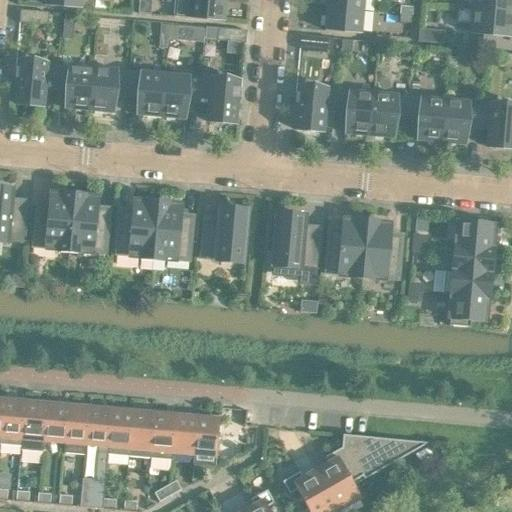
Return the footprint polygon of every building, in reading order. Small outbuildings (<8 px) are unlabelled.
[(44,0),(44,6),(94,10),(95,0),(44,0)] [(175,0),(173,18),(223,22),(225,0),(175,0)] [(327,0),(327,9),(363,12),(363,0),(327,0)] [(511,0),(472,0),(471,10),(471,11),(511,14),(511,0)] [(400,7),(399,15),(412,17),(413,8),(400,7)] [(327,9),(325,31),(361,35),(363,12),(327,9)] [(457,10),(456,24),(470,25),(468,48),(494,50),(495,37),(511,38),(511,14),(471,11),(471,10),(458,9),(457,10)] [(20,11),(19,23),(47,26),(48,14),(20,11)] [(412,17),(399,15),(399,24),(411,25),(412,17)] [(160,26),(159,38),(168,38),(169,27),(160,26)] [(246,32),(218,29),(217,41),(245,44),(246,32)] [(300,36),(299,49),(327,51),(329,39),(300,36)] [(497,67),(511,67),(511,55),(498,54),(497,67)] [(19,70),(15,69),(14,82),(18,82),(16,106),(41,108),(42,91),(54,92),(57,66),(20,63),(19,70)] [(93,69),(57,66),(54,92),(67,93),(65,110),(89,112),(93,69)] [(128,73),(93,69),(89,112),(112,114),(114,97),(126,98),(128,73)] [(164,76),(128,73),(126,98),(139,99),(137,117),(160,119),(164,76)] [(200,79),(164,76),(160,119),(184,121),(186,104),(198,105),(200,79)] [(237,82),(200,79),(198,105),(210,106),(209,123),(233,125),(235,102),(240,102),(241,90),(236,89),(237,82)] [(300,95),(295,95),(294,107),(298,107),(296,131),(321,133),(322,116),(335,117),(337,91),(300,88),(300,95)] [(373,95),(337,91),(335,117),(347,118),(345,135),(369,138),(373,95)] [(409,98),(373,95),(369,138),(392,140),(394,123),(406,124),(409,98)] [(444,101),(409,98),(406,124),(419,125),(417,142),(441,144),(444,101)] [(480,104),(444,101),(441,144),(464,146),(466,129),(478,130),(480,104)] [(511,107),(480,104),(478,130),(490,131),(489,148),(511,150),(511,107)] [(22,243),(26,205),(12,203),(13,192),(10,192),(10,190),(0,188),(0,243),(5,244),(5,242),(22,243)] [(69,254),(74,198),(74,196),(62,194),(62,197),(50,196),(49,207),(36,206),(32,248),(57,251),(57,253),(69,254)] [(106,255),(110,212),(97,211),(98,200),(86,199),(86,197),(74,196),(74,198),(69,254),(81,255),(81,253),(106,255)] [(152,261),(157,205),(158,203),(146,202),(145,204),(133,203),(132,214),(119,213),(116,256),(140,258),(140,260),(152,261)] [(189,263),(193,220),(180,219),(181,208),(169,207),(170,204),(158,203),(157,205),(152,261),(164,263),(164,260),(189,263)] [(244,263),(248,214),(245,213),(246,211),(221,209),(221,211),(218,211),(217,222),(203,221),(200,259),(217,261),(216,263),(241,265),(241,263),(244,263)] [(275,216),(271,266),(272,266),(272,273),(298,275),(297,283),(314,284),(319,231),(305,230),(305,225),(306,219),(303,219),(303,216),(279,214),(278,216),(275,216)] [(456,247),(456,248),(491,251),(491,250),(493,226),(479,225),(480,219),(459,217),(456,247)] [(329,232),(325,275),(350,277),(349,279),(361,280),(361,278),(366,224),(367,222),(355,221),(354,223),(343,222),(342,229),(341,233),(329,232)] [(361,278),(361,280),(373,281),(374,279),(398,281),(402,239),(389,238),(390,233),(390,226),(378,225),(379,223),(367,222),(366,224),(361,278)] [(425,244),(426,237),(414,236),(413,243),(425,244)] [(424,253),(425,244),(413,243),(412,252),(424,253)] [(454,247),(452,271),(454,272),(489,274),(491,275),(493,250),(491,250),(491,251),(456,248),(456,247),(454,247)] [(445,271),(443,295),(452,296),(486,299),(489,300),(491,275),(489,274),(454,272),(452,271),(445,271)] [(421,293),(421,286),(409,285),(409,292),(421,293)] [(420,301),(421,293),(409,292),(408,300),(420,301)] [(452,296),(449,327),(470,328),(471,322),(484,323),(486,299),(452,296)] [(3,397),(0,440),(0,445),(20,447),(21,440),(25,399),(24,399),(24,400),(17,399),(17,398),(16,398),(15,402),(4,401),(4,397),(3,397)] [(20,447),(20,451),(41,453),(41,449),(42,442),(46,401),(46,402),(38,401),(38,400),(37,400),(37,404),(25,403),(26,399),(25,399),(21,440),(20,447)] [(46,401),(42,442),(65,444),(68,403),(67,403),(67,404),(60,403),(60,402),(59,402),(58,406),(47,405),(47,401),(46,401)] [(65,444),(64,454),(84,456),(85,446),(90,405),(89,404),(89,406),(81,405),(81,404),(80,404),(80,408),(68,407),(69,403),(68,403),(65,444)] [(82,480),(79,508),(102,510),(103,500),(107,455),(106,455),(111,406),(110,406),(110,407),(103,407),(103,406),(102,406),(101,410),(90,409),(90,405),(85,446),(98,447),(95,481),(82,480)] [(111,406),(106,455),(107,455),(128,457),(133,408),(132,408),(132,409),(124,409),(124,408),(123,408),(123,412),(111,411),(112,407),(111,406)] [(133,408),(128,457),(149,459),(154,410),(153,410),(153,411),(146,411),(146,410),(145,410),(144,414),(133,412),(133,408)] [(154,410),(149,459),(171,461),(172,461),(173,454),(171,454),(176,412),(175,412),(175,413),(167,413),(167,412),(166,411),(166,415),(154,414),(155,410),(154,410)] [(176,412),(171,454),(173,454),(193,456),(197,414),(196,414),(196,415),(189,415),(189,414),(188,413),(187,417),(176,416),(176,412)] [(192,466),(190,485),(214,472),(215,468),(215,465),(216,458),(219,416),(218,416),(218,417),(210,417),(211,415),(209,415),(209,419),(197,418),(198,414),(197,414),(193,456),(192,466)] [(255,439),(256,429),(244,428),(243,438),(255,439)] [(364,481),(428,445),(427,444),(342,436),(341,449),(324,459),(328,465),(315,472),(336,511),(339,511),(360,500),(351,484),(362,477),(364,481)] [(336,511),(315,472),(302,480),(299,473),(282,483),(289,496),(296,491),(307,511),(336,511)] [(181,491),(176,482),(165,488),(170,497),(181,491)] [(170,497),(165,488),(154,494),(159,503),(170,497)] [(28,503),(29,493),(16,492),(15,502),(28,503)] [(268,511),(266,508),(274,504),(266,492),(250,501),(253,507),(245,511),(268,511)] [(50,505),(50,495),(38,494),(37,504),(50,505)] [(71,507),(72,497),(59,496),(58,506),(71,507)] [(115,511),(116,501),(103,500),(102,510),(115,511)] [(124,511),(135,511),(136,503),(124,502),(123,511),(124,511)]
